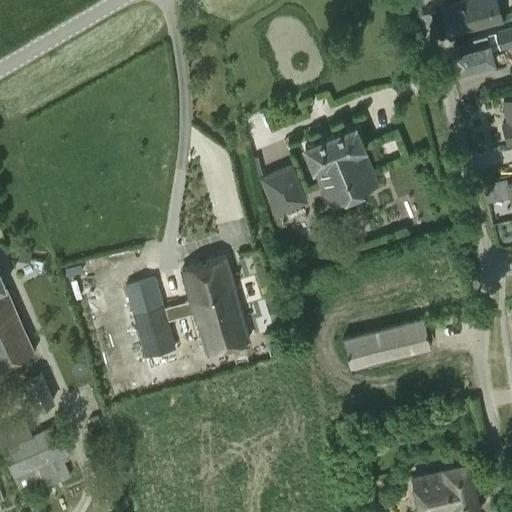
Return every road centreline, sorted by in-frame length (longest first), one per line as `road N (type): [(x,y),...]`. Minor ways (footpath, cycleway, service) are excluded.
road 1 (residential): [(309,511),(284,431),(481,364)]
road 2 (residential): [(483,265),(420,0)]
road 3 (residential): [(481,364),(510,511)]
road 4 (unclassified): [(0,62),(113,0)]
